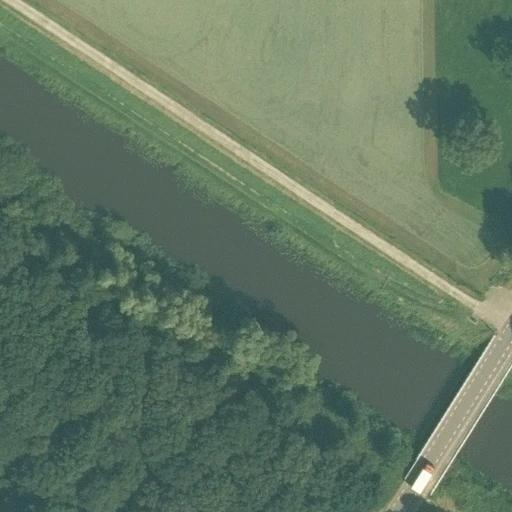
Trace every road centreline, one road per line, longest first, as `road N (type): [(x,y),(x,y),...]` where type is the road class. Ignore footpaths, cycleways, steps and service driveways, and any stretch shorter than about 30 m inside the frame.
road 1 (track): [(511,330),(9,0)]
road 2 (track): [(0,33),(335,255),(427,299),(492,317)]
road 3 (secondary): [(401,511),(511,331)]
